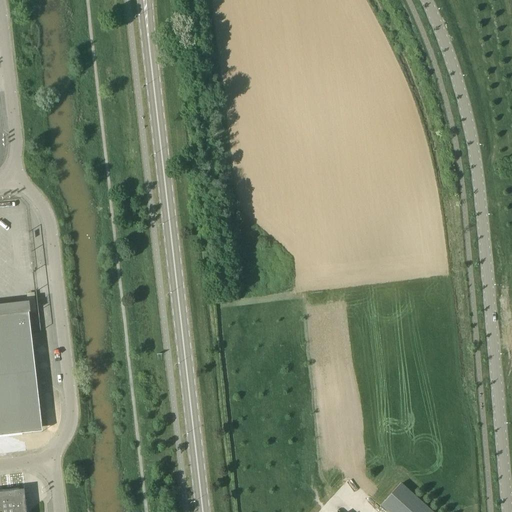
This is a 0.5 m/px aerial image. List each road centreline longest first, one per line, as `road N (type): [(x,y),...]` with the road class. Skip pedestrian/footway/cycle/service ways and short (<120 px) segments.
road 1 (tertiary): [(508,511),(479,191),(451,62),(423,0)]
road 2 (secondary): [(202,511),(145,0)]
road 3 (unclassified): [(43,459),(58,448),(71,409),(50,223),(37,198),(10,177)]
road 4 (unclassified): [(10,177),(15,142),(0,11)]
